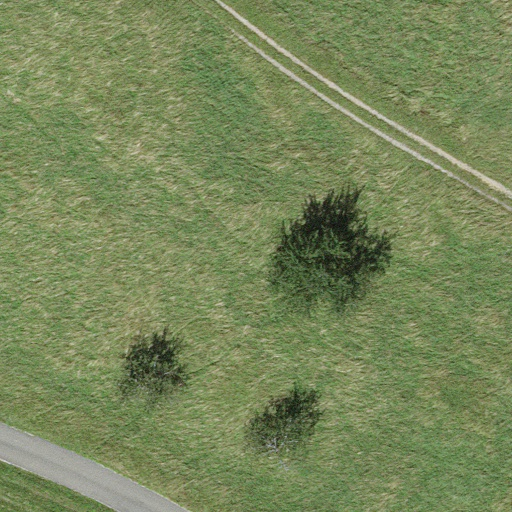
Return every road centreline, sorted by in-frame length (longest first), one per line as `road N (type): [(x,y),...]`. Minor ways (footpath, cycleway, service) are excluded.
road 1 (track): [(511,200),(280,62),(201,0)]
road 2 (unclassified): [(0,447),(151,511)]
